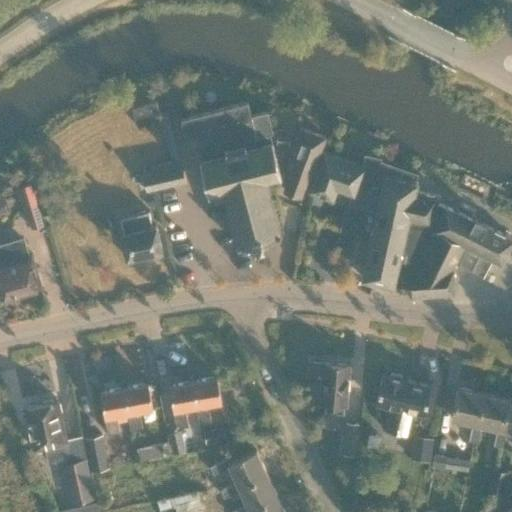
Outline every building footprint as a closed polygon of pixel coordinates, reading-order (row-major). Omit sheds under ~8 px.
[(159,111),(156,100),(132,106),(135,117),(159,111)] [(251,114),(248,100),(181,117),(189,146),(201,142),(205,158),(200,159),(209,194),(213,193),(215,201),(225,198),(237,244),(252,240),(252,241),(267,237),(267,236),(281,232),(267,179),(281,175),(270,131),(273,131),(268,109),(251,114)] [(146,189),(160,186),(186,180),(181,158),(170,109),(160,111),(171,160),(154,164),(155,171),(143,173),(146,189)] [(147,117),(137,121),(139,127),(145,130),(151,128),(147,117)] [(309,174),(311,174),(326,135),(299,125),(285,164),(292,167),(284,188),(302,194),(309,174)] [(324,150),(309,190),(315,192),(333,199),(337,187),(353,193),(350,204),(364,206),(379,209),(387,172),(416,179),(418,172),(367,155),(363,164),(328,152),(324,150)] [(362,215),(361,222),(375,225),(372,235),(363,277),(393,284),(395,272),(406,223),(414,187),(416,179),(387,172),(379,209),(364,206),(364,207),(362,215)] [(19,186),(31,227),(43,223),(31,182),(19,186)] [(406,223),(395,272),(402,271),(403,285),(404,285),(411,294),(454,292),(453,268),(456,262),(483,276),(493,258),(502,262),(511,241),(511,237),(485,224),(486,223),(475,217),(474,219),(438,201),(440,193),(422,188),(414,187),(406,223)] [(0,214),(17,209),(11,190),(0,193),(0,214)] [(349,203),(339,229),(360,234),(360,232),(359,232),(361,222),(362,215),(364,207),(350,204),(349,203)] [(153,224),(149,209),(121,216),(125,231),(121,232),(127,257),(130,256),(131,261),(142,258),(141,254),(162,249),(157,224),(153,224)] [(29,254),(24,236),(0,242),(0,296),(41,285),(32,254),(29,254)] [(339,245),(338,251),(349,253),(350,247),(339,245)] [(324,360),(324,361),(311,360),(310,377),(322,378),(320,400),(327,401),(325,423),(342,424),(344,402),(346,403),(349,363),(324,360)] [(412,410),(424,413),(430,384),(401,378),(402,374),(391,372),(390,375),(383,374),(376,402),(390,406),(385,429),(407,434),(412,410)] [(198,404),(196,404),(199,422),(212,420),(208,402),(222,400),(217,375),(193,379),(198,404)] [(185,406),(196,404),(198,404),(193,379),(169,384),(174,407),(173,408),(177,426),(189,424),(185,406)] [(129,410),(127,411),(131,429),(143,426),(139,409),(153,406),(148,382),(125,386),(129,410)] [(117,413),(127,411),(129,410),(125,386),(101,390),(105,414),(104,414),(108,433),(120,431),(117,413)] [(477,422),(483,392),(458,386),(452,416),(473,421),(469,439),(478,440),(482,423),(477,422)] [(477,422),(482,423),(498,426),(494,444),(503,446),(507,428),(502,427),(508,397),(483,392),(477,422)] [(502,427),(507,428),(511,429),(511,397),(508,397),(502,427)] [(67,440),(65,433),(57,399),(24,406),(27,421),(28,421),(31,434),(32,433),(35,447),(46,445),(49,459),(69,455),(66,440),(67,440)] [(359,422),(345,421),(343,455),(357,455),(359,422)] [(204,429),(206,442),(226,439),(224,425),(204,429)] [(168,432),(172,452),(186,450),(182,429),(168,432)] [(109,466),(103,433),(85,436),(91,469),(109,466)] [(411,457),(430,460),(434,436),(414,433),(411,457)] [(138,447),(140,459),(156,456),(171,453),(170,449),(169,441),(138,447)] [(434,453),(432,465),(447,467),(448,455),(434,453)] [(239,456),(231,459),(236,470),(244,467),(239,456)] [(95,496),(86,457),(62,463),(71,502),(95,496)] [(457,457),(455,468),(468,470),(470,459),(457,457)] [(231,459),(224,462),(229,473),(236,470),(231,459)] [(511,467),(508,467),(508,470),(493,466),(487,489),(504,493),(505,487),(511,489),(511,483),(511,467)] [(199,470),(192,474),(196,485),(204,481),(199,470)] [(288,511),(276,485),(249,497),(256,511),(288,511)] [(511,511),(511,489),(486,506),(487,507),(489,511),(511,511)] [(129,492),(122,495),(127,506),(134,503),(129,492)] [(122,495),(115,498),(119,509),(127,506),(122,495)] [(256,511),(249,497),(223,509),(224,511),(256,511)] [(98,500),(79,505),(80,511),(93,511),(101,510),(98,500)]
